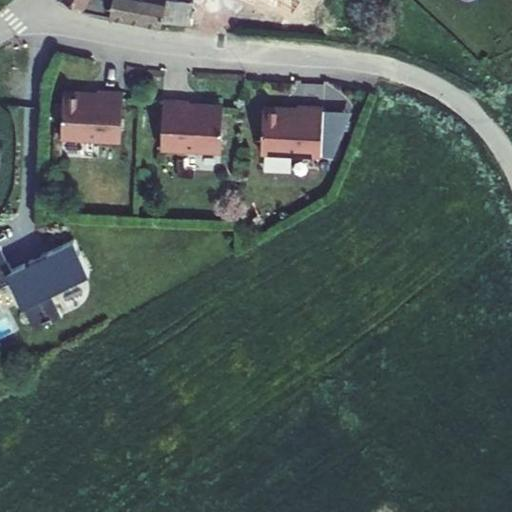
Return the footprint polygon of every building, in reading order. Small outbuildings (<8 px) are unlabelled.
[(65,0),(93,12),(160,22),(160,16),(220,30),(225,5),(200,0),(65,0)] [(80,82),(60,82),(58,126),(118,128),(120,80),(96,79),(93,80),(93,85),(81,85),(80,82)] [(218,137),(220,93),(200,92),(198,95),(187,94),(186,90),(184,88),(160,88),(158,135),(218,137)] [(279,95),(260,94),(258,138),(318,140),(320,93),(295,92),(293,93),(293,98),(281,98),(279,95)] [(10,259),(0,238),(0,273),(9,269),(34,318),(62,304),(49,279),(88,259),(72,228),(10,259)]
